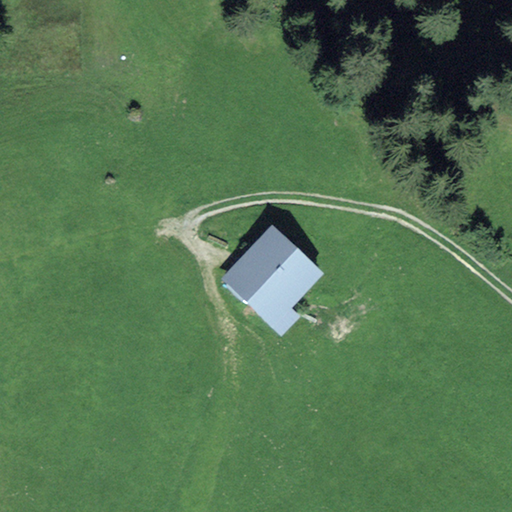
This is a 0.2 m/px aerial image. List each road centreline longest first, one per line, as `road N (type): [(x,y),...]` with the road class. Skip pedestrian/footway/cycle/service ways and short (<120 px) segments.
road 1 (track): [(511,301),(444,245),(388,216),(280,199),(229,204),(188,220),(211,298)]
road 2 (track): [(188,220),(0,270)]
